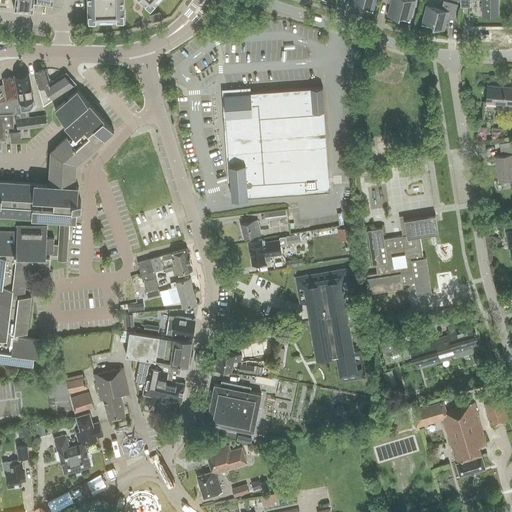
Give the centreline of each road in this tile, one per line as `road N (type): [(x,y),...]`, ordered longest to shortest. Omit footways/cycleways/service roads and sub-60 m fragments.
road 1 (residential): [(152,463),(189,416),(210,308),(208,264),(159,113)]
road 2 (residential): [(511,363),(479,254),(449,55)]
road 3 (residential): [(265,0),(449,55)]
